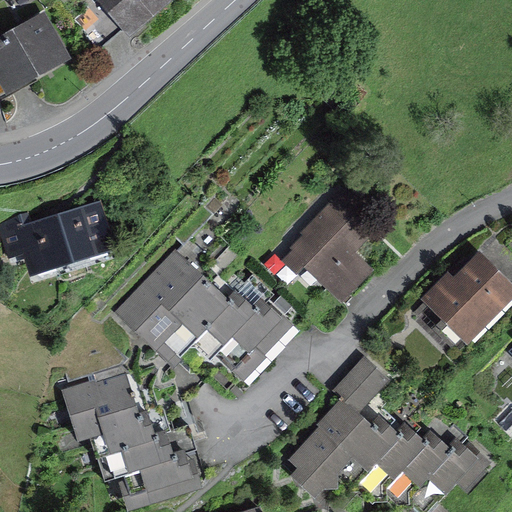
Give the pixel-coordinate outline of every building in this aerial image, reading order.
[(102,0),(132,35),(174,0),(102,0)] [(42,16),(0,38),(0,80),(6,92),(66,60),(42,16)] [(367,203),(346,185),(286,252),(308,271),(312,265),(349,299),(379,266),(358,248),(376,228),(358,212),(367,203)] [(126,250),(110,199),(41,221),(37,210),(6,219),(18,258),(33,254),(41,276),(126,250)] [(479,254),(511,287),(511,252),(494,235),(477,253),(479,254)] [(234,293),(180,244),(123,308),(164,345),(172,337),(186,350),(199,336),(247,379),(301,319),(278,299),(271,308),(243,282),(234,293)] [(511,287),(479,254),(453,280),(448,275),(421,302),(442,323),(437,328),(457,347),(460,344),(468,351),(511,306),(511,287)] [(489,471),(495,465),(469,440),(464,445),(455,437),(447,446),(430,430),(421,439),(404,424),(395,434),(379,418),(369,428),(357,417),(390,383),(364,359),(332,392),(341,400),(316,426),(318,429),(287,461),(296,470),(289,478),(315,503),(324,494),(338,494),(338,484),(338,479),(352,463),(368,478),(377,468),(396,485),(403,477),(416,490),(420,493),(429,483),(447,500),(457,488),(468,498),(491,473),(489,471)] [(136,365),(67,384),(83,440),(97,436),(108,474),(128,469),(137,500),(209,480),(201,453),(183,458),(175,430),(156,435),(136,365)] [(338,479),(338,484),(350,498),(360,497),(373,511),(375,508),(387,508),(387,504),(387,495),(396,485),(377,468),(368,478),(352,463),(338,479)] [(409,497),(416,490),(403,477),(396,485),(387,495),(387,504),(393,511),(410,509),(409,503),(409,497)] [(445,511),(440,507),(447,500),(429,483),(420,493),(416,490),(409,497),(409,503),(419,511),(445,511)] [(271,511),(266,497),(222,511),(271,511)]
